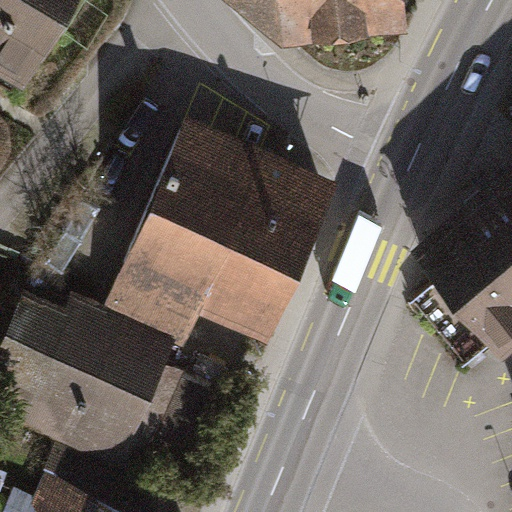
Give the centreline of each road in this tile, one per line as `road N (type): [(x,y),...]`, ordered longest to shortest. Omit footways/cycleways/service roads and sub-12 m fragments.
road 1 (secondary): [(418,156),(291,452)]
road 2 (residential): [(418,156),(299,106),(250,69),(192,0)]
road 3 (secondary): [(494,0),(418,156)]
road 4 (residential): [(437,511),(291,452)]
